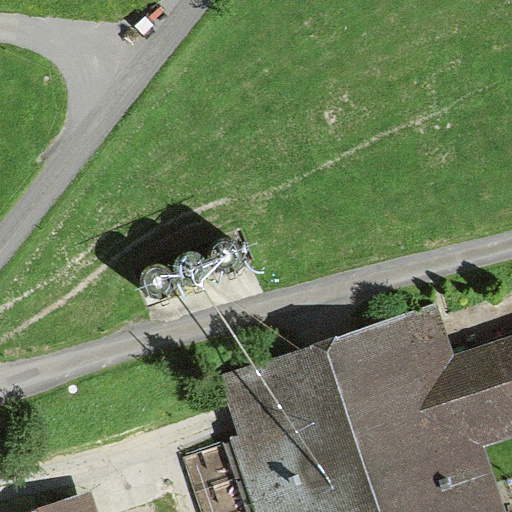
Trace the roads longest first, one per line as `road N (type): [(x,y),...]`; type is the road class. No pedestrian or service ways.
road 1 (track): [(511,245),(0,379)]
road 2 (unclassified): [(196,0),(0,249)]
road 3 (track): [(0,35),(80,49),(136,74)]
